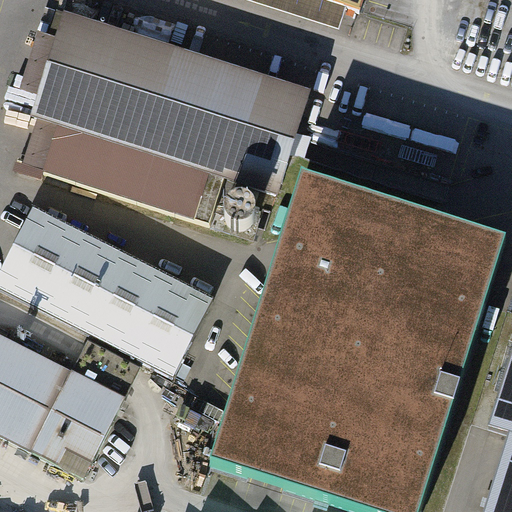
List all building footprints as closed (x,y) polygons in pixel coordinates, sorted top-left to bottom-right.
[(359,0),(286,0),(286,1),(353,22),(359,0)] [(310,91),(61,10),(25,117),(57,127),(224,181),(275,198),(310,91)] [(224,181),(57,127),(42,174),(209,227),(224,181)] [(306,159),(313,140),(297,134),(291,154),(306,159)] [(425,221),(301,182),(278,252),(209,469),(343,511),(421,511),(506,247),(425,221)] [(212,300),(31,208),(0,270),(0,293),(90,339),(147,366),(173,379),(212,300)] [(94,473),(147,366),(90,339),(74,371),(0,334),(0,427),(73,463),(94,473)] [(511,511),(511,359),(489,433),(509,440),(486,511),(511,511)]
